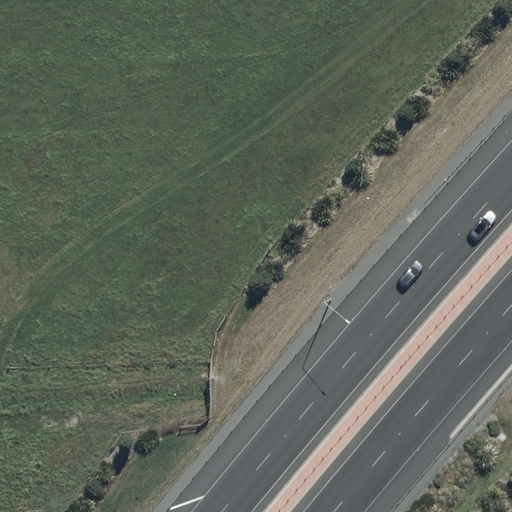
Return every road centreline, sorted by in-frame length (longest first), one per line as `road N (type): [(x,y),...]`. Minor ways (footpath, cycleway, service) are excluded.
road 1 (motorway): [(222,511),(511,173)]
road 2 (motorway): [(511,304),(335,511)]
